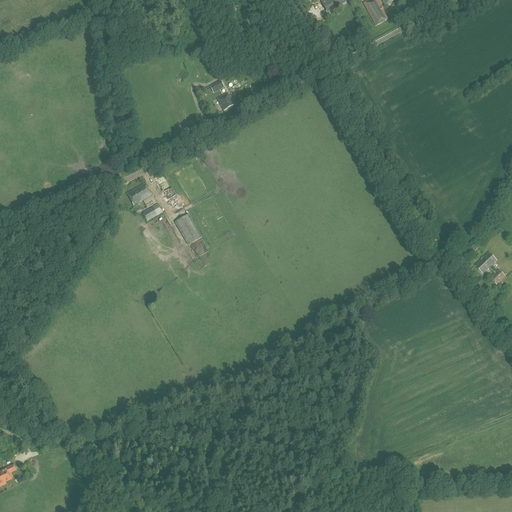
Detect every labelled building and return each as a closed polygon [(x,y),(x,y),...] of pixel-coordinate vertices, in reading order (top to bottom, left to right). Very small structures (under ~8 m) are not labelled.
[(320,0),(326,10),(344,0),(320,0)] [(369,0),(364,3),(376,25),(387,19),(376,0),(369,0)] [(222,96),(228,107),(234,104),(228,93),(222,96)] [(217,99),(223,110),(228,107),(222,96),(217,99)] [(127,194),(133,206),(152,195),(150,190),(149,191),(148,188),(146,183),(127,194)] [(175,213),(183,209),(172,186),(164,189),(175,213)] [(142,212),(147,222),(162,213),(157,203),(142,212)] [(189,214),(175,222),(188,246),(202,238),(189,214)] [(471,248),(474,252),(479,248),(475,244),(471,248)] [(475,266),(483,274),(489,269),(491,267),(497,261),(489,253),(475,266)] [(496,272),(491,267),(489,269),(490,271),(492,270),(495,273),(491,277),(497,285),(506,277),(499,270),(496,272)] [(0,486),(6,484),(5,482),(12,479),(13,478),(11,473),(16,470),(14,465),(0,471),(0,486)]
